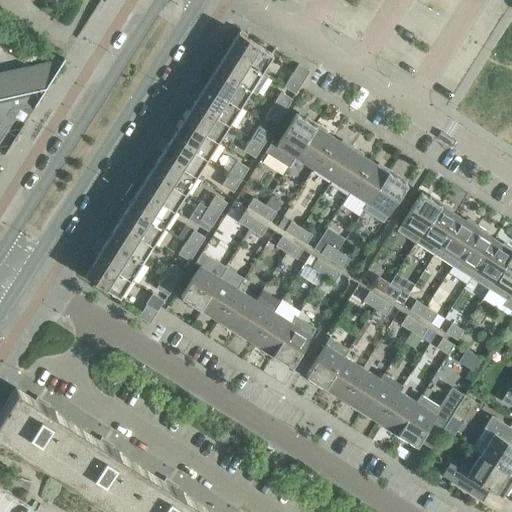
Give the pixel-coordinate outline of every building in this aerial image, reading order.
[(261,70),(272,53),(245,36),(246,33),(239,29),(227,49),(261,70)] [(267,75),(261,70),(227,49),(216,66),(250,88),(256,92),(267,75)] [(0,154),(3,154),(5,151),(18,130),(38,100),(61,64),(64,60),(63,59),(60,64),(57,61),(0,73),(0,154)] [(309,70),(298,63),(283,86),(294,93),(309,70)] [(216,66),(205,84),(239,105),(250,88),(216,66)] [(228,122),(239,105),(205,84),(194,101),(228,122)] [(283,110),(291,98),(280,91),(272,103),(283,110)] [(217,140),(228,122),(194,101),(183,118),(217,140)] [(272,103),(265,115),(276,122),(283,110),(272,103)] [(295,156),(316,123),(305,116),(304,118),(295,113),(276,144),(295,156)] [(206,157),(217,140),(183,118),(172,136),(206,157)] [(313,167),(333,136),(325,131),(326,129),(316,123),(295,156),(313,167)] [(262,144),(269,133),(258,126),(251,137),(262,144)] [(195,174),(206,157),(172,136),(161,153),(195,174)] [(333,136),(313,167),(331,179),(352,146),(341,139),(340,141),(333,136)] [(251,137),(243,149),(254,156),(262,144),(251,137)] [(352,146),(331,179),(349,190),(369,159),(361,154),(363,152),(352,146)] [(184,192),(195,174),(161,153),(150,170),(184,192)] [(369,159),(349,190),(367,201),(388,168),(378,162),(377,164),(369,159)] [(240,179),(247,167),(236,160),(229,172),(240,179)] [(388,168),(367,201),(363,208),(382,221),(406,183),(398,178),(399,176),(388,168)] [(150,170),(139,188),(173,209),(184,192),(150,170)] [(229,172),(221,184),(232,191),(240,179),(229,172)] [(162,227),(173,209),(139,188),(128,205),(162,227)] [(415,242),(440,202),(430,195),(428,197),(420,192),(396,230),(415,242)] [(215,195),(207,206),(218,213),(226,201),(215,195)] [(264,204),(253,197),(247,206),(258,213),(264,204)] [(433,253),(457,215),(450,210),(451,208),(440,202),(415,242),(433,253)] [(258,213),(269,220),(275,211),(264,204),(258,213)] [(151,244),(162,227),(128,205),(117,222),(151,244)] [(200,218),(211,225),(218,213),(207,206),(200,218)] [(255,218),(243,211),(237,221),(249,228),(255,218)] [(451,265),(477,225),(466,218),(465,220),(457,215),(433,253),(451,265)] [(249,228),(260,235),(266,226),(255,218),(249,228)] [(301,227),(290,220),(284,230),(295,236),(301,227)] [(140,261),(151,244),(117,222),(106,240),(140,261)] [(470,276),(494,238),(486,233),(487,231),(477,225),(451,265),(470,276)] [(295,236),(305,243),(311,234),(301,227),(295,236)] [(196,248),(204,236),(193,229),(185,241),(196,248)] [(291,242),(281,235),(275,244),(285,251),(291,242)] [(494,238),(470,276),(488,288),(511,249),(511,246),(503,241),(501,243),(494,238)] [(129,279),(140,261),(106,240),(95,257),(129,279)] [(189,260),(196,248),(185,241),(178,253),(189,260)] [(285,251),(296,258),(302,248),(291,242),(285,251)] [(337,250),(326,243),(320,252),(331,260),(337,250)] [(511,249),(488,288),(506,299),(503,304),(511,310),(511,249)] [(331,260),(343,267),(349,257),(337,250),(331,260)] [(187,302),(198,309),(218,276),(225,266),(202,252),(196,262),(199,264),(180,295),(188,300),(187,302)] [(118,296),(129,279),(95,257),(84,274),(118,296)] [(328,265),(317,258),(311,267),(322,274),(328,265)] [(171,264),(163,275),(174,282),(182,270),(171,264)] [(322,274),(333,281),(339,272),(328,265),(322,274)] [(167,294),(174,282),(163,275),(156,287),(167,294)] [(218,276),(198,309),(208,316),(209,314),(217,319),(237,288),(218,276)] [(389,283),(377,276),(371,285),(383,292),(389,283)] [(383,292),(394,299),(400,290),(389,283),(383,292)] [(223,326),(234,332),(255,299),(237,288),(217,319),(225,324),(223,326)] [(379,297),(368,290),(362,300),(374,307),(379,297)] [(374,307),(385,314),(391,304),(379,297),(374,307)] [(246,337),(254,342),(273,311),(255,299),(234,332),(245,339),(246,337)] [(425,306),(415,299),(409,309),(419,315),(425,306)] [(149,323),(157,310),(146,303),(138,316),(149,323)] [(419,315),(430,322),(436,313),(425,306),(419,315)] [(260,349),(270,355),(291,322),(273,311),(254,342),(261,347),(260,349)] [(416,321),(406,314),(400,323),(410,330),(416,321)] [(295,315),(291,322),(270,355),(281,362),(282,360),(291,365),(315,327),(295,315)] [(410,330),(421,337),(427,327),(416,321),(410,330)] [(445,331),(456,339),(462,329),(451,322),(445,331)] [(323,389),(344,355),(348,349),(329,336),(305,374),(313,379),(312,381),(323,389)] [(453,344),(441,337),(436,346),(447,353),(449,350),(453,344)] [(362,367),(344,355),(323,389),(333,395),(334,393),(342,398),(362,367)] [(380,378),(362,367),(342,398),(349,403),(348,405),(359,411),(380,378)] [(398,390),(380,378),(359,411),(369,418),(371,416),(379,421),(398,390)] [(0,436),(0,437),(52,469),(79,427),(52,411),(53,410),(35,398),(37,395),(36,395),(34,399),(14,387),(0,409),(0,436)] [(420,394),(416,401),(395,434),(406,441),(407,439),(416,444),(428,425),(440,432),(463,395),(451,387),(442,400),(438,405),(420,394)] [(511,388),(509,387),(501,399),(511,406),(511,388)] [(416,401),(398,390),(379,421),(386,426),(385,428),(395,434),(416,401)] [(480,453),(511,473),(511,444),(507,441),(511,433),(511,428),(491,415),(483,427),(492,433),(480,453)] [(98,440),(79,427),(52,469),(51,470),(64,477),(116,510),(143,468),(117,452),(117,451),(99,439),(101,436),(98,440)] [(511,483),(511,473),(480,453),(467,473),(449,462),(441,474),(473,494),(480,483),(500,496),(502,492),(505,494),(511,483)] [(143,468),(116,510),(115,511),(117,511),(205,511),(208,509),(182,492),(182,491),(164,480),(165,477),(164,476),(162,480),(143,468)] [(0,511),(36,511),(34,511),(35,510),(33,509),(31,508),(0,488),(0,511)]
